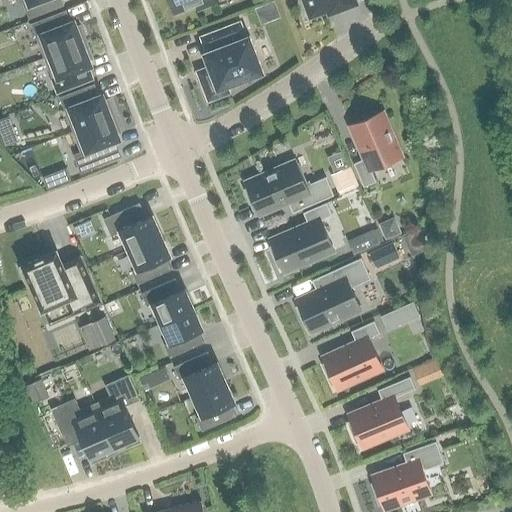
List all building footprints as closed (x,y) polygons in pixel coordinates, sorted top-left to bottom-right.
[(54,0),(22,0),(29,18),(63,5),(63,4),(57,6),(54,0)] [(169,0),(174,12),(196,4),(198,9),(215,2),(214,0),(169,0)] [(302,0),(302,1),(304,0),(310,16),(328,10),(329,13),(355,4),(353,0),(302,0)] [(275,2),(263,6),(269,22),(280,18),(275,2)] [(66,11),(32,24),(45,58),(87,42),(80,25),(76,27),(74,21),(64,25),(60,15),(66,12),(66,11)] [(208,67),(197,71),(208,102),(230,93),(227,87),(263,73),(249,36),(246,37),(240,22),(200,37),(206,52),(203,54),(208,67)] [(87,42),(45,58),(58,92),(85,81),(91,79),(87,67),(91,66),(89,60),(93,58),(87,42)] [(94,85),(60,98),(73,132),(115,115),(109,99),(104,101),(102,95),(92,99),(88,88),(94,86),(94,85)] [(401,157),(382,112),(373,116),(372,113),(358,119),(359,122),(350,125),(365,159),(353,164),(364,187),(376,182),(371,170),(401,157)] [(115,115),(73,132),(81,153),(74,155),(81,173),(116,159),(109,143),(119,139),(117,134),(122,132),(115,115)] [(9,116),(0,119),(0,138),(16,132),(9,116)] [(295,162),(245,183),(249,191),(247,193),(253,207),(255,206),(259,214),(297,198),(301,209),(334,196),(326,177),(306,186),(295,162)] [(354,186),(347,167),(330,175),(337,193),(354,186)] [(44,177),(48,188),(71,180),(66,169),(44,177)] [(128,250),(161,236),(152,215),(143,219),(137,206),(140,205),(140,203),(103,219),(111,236),(120,232),(128,250)] [(334,250),(321,220),(332,215),(327,203),(303,213),(308,224),(270,240),(274,249),(271,250),(278,264),(280,263),(284,272),(334,250)] [(394,218),(378,225),(386,240),(401,233),(394,218)] [(81,224),(73,227),(78,238),(86,235),(81,224)] [(373,230),(356,237),(363,251),(380,244),(374,231),(373,230)] [(128,250),(137,270),(132,272),(137,285),(171,270),(171,269),(165,271),(161,261),(170,257),(161,236),(128,250)] [(392,243),(370,253),(377,267),(398,257),(392,243)] [(21,271),(28,286),(31,284),(42,310),(65,301),(71,315),(96,304),(77,258),(63,264),(57,251),(23,265),(25,270),(21,271)] [(307,323),(311,332),(360,309),(351,288),(371,279),(361,258),(329,272),(334,284),(297,301),(300,309),(298,310),(304,324),(307,323)] [(152,304),(161,323),(193,309),(184,288),(171,294),(167,284),(176,280),(175,279),(141,294),(147,307),(152,304)] [(381,316),(387,330),(419,316),(413,301),(381,316)] [(164,345),(170,358),(204,343),(204,342),(198,344),(194,333),(203,330),(193,309),(161,323),(169,343),(164,345)] [(93,322),(102,344),(114,339),(105,317),(93,322)] [(374,321),(351,332),(356,343),(323,358),(327,366),(324,367),(331,381),(333,380),(337,389),(382,368),(369,338),(380,333),(374,321)] [(184,377),(193,397),(226,382),(216,362),(204,367),(199,357),(208,353),(208,352),(173,367),(179,380),(184,377)] [(436,359),(428,363),(435,380),(443,376),(436,359)] [(110,397),(95,403),(115,448),(124,444),(126,448),(141,442),(139,438),(139,437),(126,407),(140,400),(129,375),(105,385),(110,397)] [(145,376),(139,379),(144,391),(151,388),(145,376)] [(382,402),(349,416),(352,424),(350,425),(356,440),(358,439),(362,447),(408,428),(395,398),(415,389),(410,377),(378,390),(382,402)] [(41,379),(25,386),(29,395),(45,388),(41,379)] [(226,382),(193,397),(201,416),(196,418),(202,431),(236,416),(236,415),(226,419),(222,409),(235,403),(226,382)] [(105,453),(115,448),(95,403),(80,410),(75,398),(51,409),(62,435),(77,428),(90,459),(91,459),(93,463),(107,457),(105,453)] [(407,465),(372,477),(376,486),(373,487),(378,501),(381,500),(384,509),(431,493),(423,471),(443,463),(436,442),(403,453),(407,465)] [(203,511),(201,501),(152,511),(203,511)]
